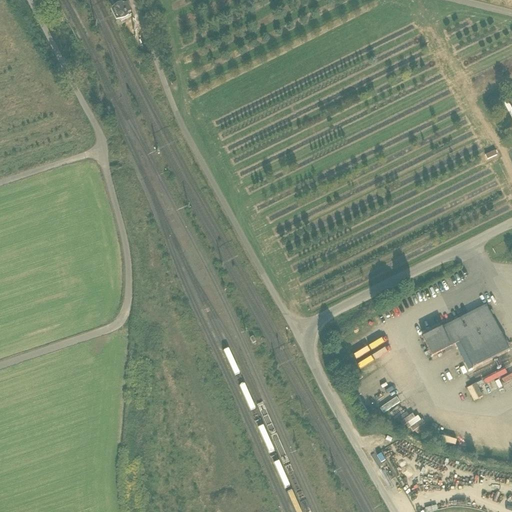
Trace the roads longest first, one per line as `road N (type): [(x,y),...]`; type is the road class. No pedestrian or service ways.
road 1 (unclassified): [(130,0),(185,133),(294,328)]
road 2 (track): [(227,511),(215,475),(218,438),(171,328),(127,294)]
road 3 (unclassified): [(511,221),(294,328)]
road 4 (unclassified): [(294,328),(394,511)]
road 5 (track): [(100,150),(31,0)]
road 6 (track): [(0,367),(109,328),(121,321),(127,294)]
road 7 (track): [(127,294),(126,253),(100,150)]
